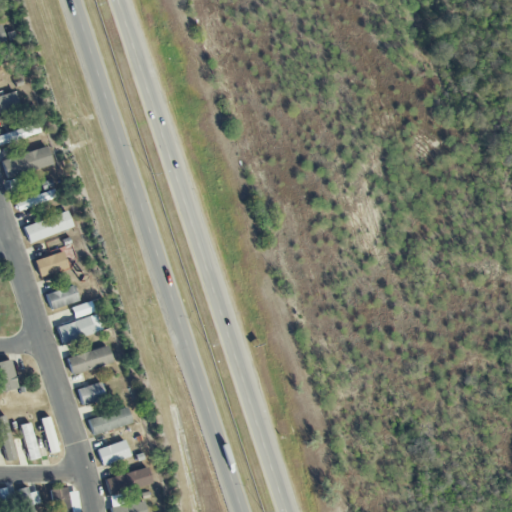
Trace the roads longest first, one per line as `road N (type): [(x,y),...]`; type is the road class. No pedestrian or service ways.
road 1 (motorway): [(70,0),(237,511)]
road 2 (motorway): [(286,511),(119,0)]
road 3 (residential): [(0,205),(95,511)]
